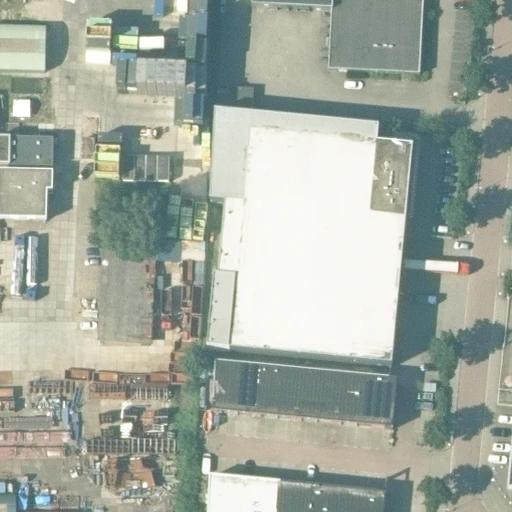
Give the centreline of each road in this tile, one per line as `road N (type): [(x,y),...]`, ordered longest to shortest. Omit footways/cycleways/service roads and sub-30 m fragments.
road 1 (unclassified): [(464,470),(507,9)]
road 2 (unclassified): [(206,445),(464,470)]
